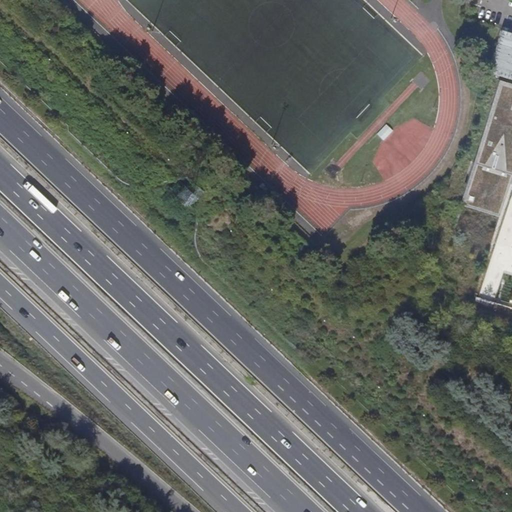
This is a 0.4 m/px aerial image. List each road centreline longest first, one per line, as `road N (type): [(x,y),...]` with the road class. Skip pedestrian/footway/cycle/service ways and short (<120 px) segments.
road 1 (trunk): [(421,511),(0,114)]
road 2 (motorway): [(354,511),(0,172)]
road 3 (motorway): [(0,221),(307,511)]
road 4 (trunk): [(0,284),(238,511)]
road 5 (trunk): [(0,359),(186,511)]
